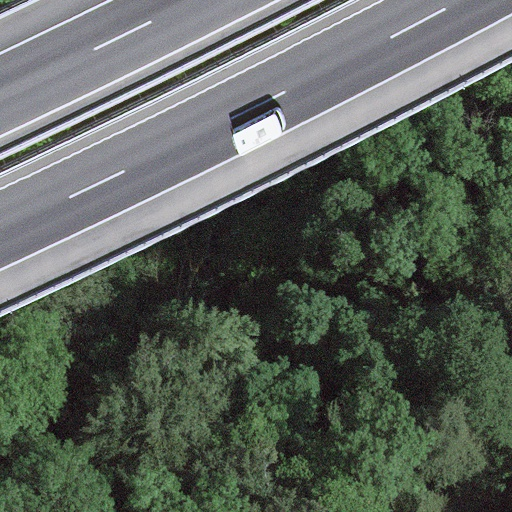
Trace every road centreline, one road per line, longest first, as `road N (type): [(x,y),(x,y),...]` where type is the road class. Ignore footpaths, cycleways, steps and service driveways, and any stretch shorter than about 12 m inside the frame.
road 1 (motorway): [(0,229),(461,0)]
road 2 (motorway): [(194,0),(0,94)]
